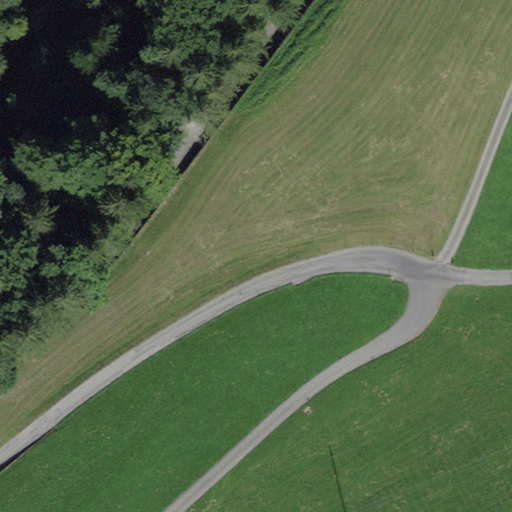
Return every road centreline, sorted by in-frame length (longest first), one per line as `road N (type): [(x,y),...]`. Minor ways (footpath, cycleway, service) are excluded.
road 1 (unclassified): [(432,275),(361,259),(238,294),(115,370),(0,459)]
road 2 (unclassified): [(0,355),(29,335),(132,224),(289,0)]
road 3 (track): [(178,511),(350,364),(410,331),(432,275)]
